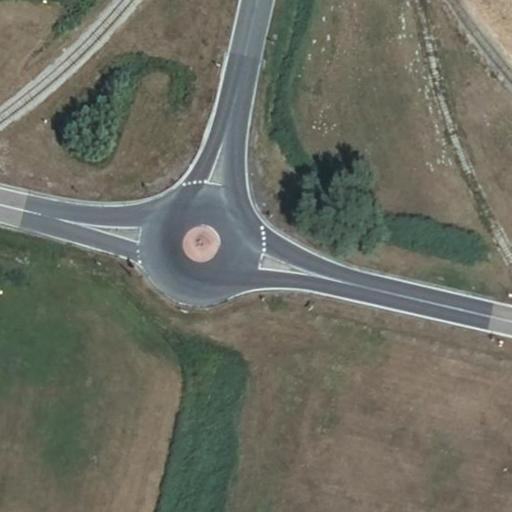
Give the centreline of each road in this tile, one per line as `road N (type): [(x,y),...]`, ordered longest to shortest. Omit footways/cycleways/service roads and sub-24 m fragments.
road 1 (tertiary): [(242,260),(511,323)]
road 2 (unknown): [(176,511),(222,284)]
road 3 (secondary): [(259,0),(214,203)]
road 4 (tertiary): [(214,203),(171,213),(161,225),(158,256),(176,282),(207,289),(242,260)]
